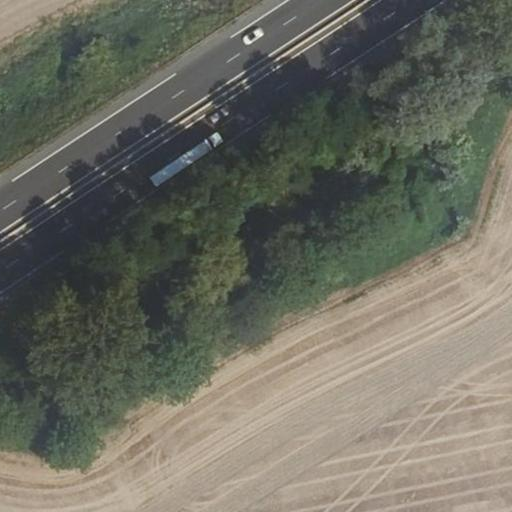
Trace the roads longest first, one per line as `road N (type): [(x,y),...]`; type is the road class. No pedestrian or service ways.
road 1 (trunk): [(0,269),(410,0)]
road 2 (trunk): [(321,0),(0,210)]
road 3 (track): [(0,76),(137,0)]
